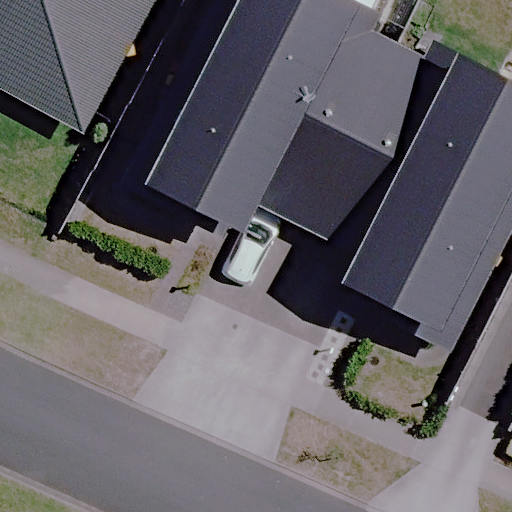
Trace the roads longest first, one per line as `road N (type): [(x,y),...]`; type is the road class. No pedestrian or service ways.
road 1 (residential): [(254,511),(0,396)]
road 2 (unknown): [(434,511),(511,386)]
